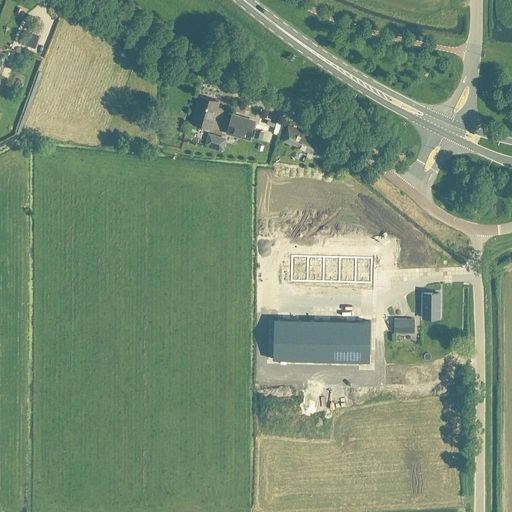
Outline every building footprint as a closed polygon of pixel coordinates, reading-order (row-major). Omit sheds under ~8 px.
[(27,50),(42,56),(45,47),(43,46),(45,41),(33,35),(27,50)] [(199,96),(194,113),(191,123),(211,128),(218,101),(199,96)] [(226,133),(249,140),(254,124),(231,117),(226,133)] [(312,153),(317,142),(304,136),(305,134),(288,126),(282,140),(290,144),(290,143),(298,146),(298,147),(312,153)] [(232,160),(246,162),(248,150),(234,148),(232,160)] [(294,255),(294,280),(310,281),(310,255),(294,255)] [(310,255),(310,281),(326,281),(326,255),(310,255)] [(326,255),(326,281),(342,281),(342,256),(326,255)] [(342,256),(342,281),(358,281),(358,256),(342,256)] [(358,256),(358,281),(374,282),(375,266),(369,266),(369,256),(358,256)] [(439,318),(439,293),(423,292),(423,318),(439,318)] [(414,333),(414,319),(394,318),(394,332),(414,333)] [(274,319),(273,359),(369,361),(370,321),(274,319)]
